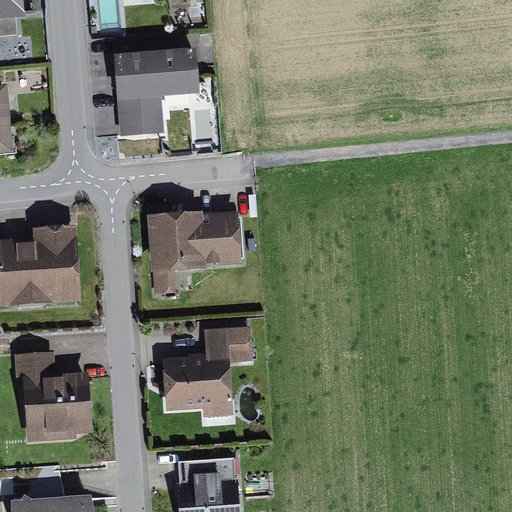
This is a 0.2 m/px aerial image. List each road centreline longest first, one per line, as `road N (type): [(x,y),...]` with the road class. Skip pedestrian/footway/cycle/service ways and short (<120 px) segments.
road 1 (residential): [(511,136),(130,175)]
road 2 (residential): [(130,175),(152,511)]
road 3 (residential): [(78,0),(95,179)]
